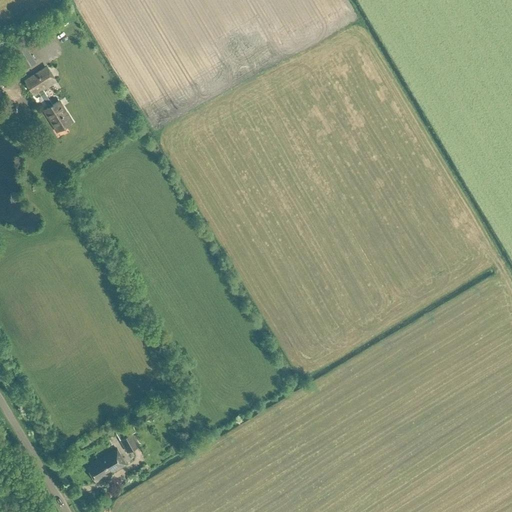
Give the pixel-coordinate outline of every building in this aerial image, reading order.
[(52,33),(45,21),(27,32),(35,44),(52,33)] [(20,36),(2,48),(18,73),(36,62),(20,36)] [(36,91),(54,80),(47,68),(29,79),(36,91)] [(69,92),(65,94),(71,109),(76,107),(69,92)] [(56,130),(70,121),(58,101),(44,110),(56,130)] [(121,439),(120,439),(127,451),(138,444),(131,433),(135,430),(130,421),(115,430),(121,439)] [(96,481),(126,464),(117,448),(87,466),(96,481)]
